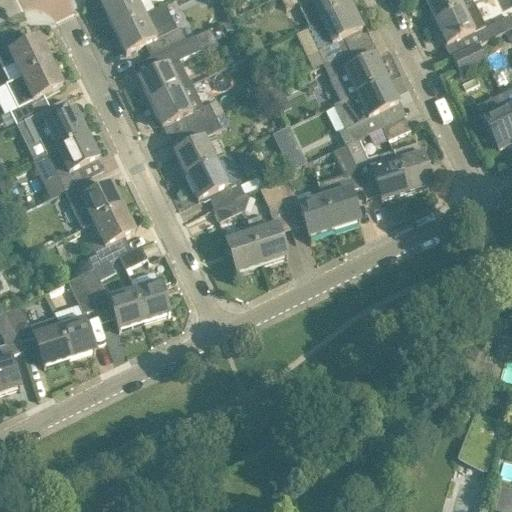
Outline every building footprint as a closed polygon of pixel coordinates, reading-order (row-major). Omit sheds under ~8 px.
[(114,35),(155,15),(147,0),(122,0),(102,10),(114,35)] [(309,30),(350,11),(345,0),(279,0),(286,12),(298,7),(309,30)] [(436,25),(473,7),(469,0),(429,0),(425,2),(436,25)] [(473,52),(479,49),(507,36),(501,24),(486,31),(473,7),(436,25),(447,48),(445,49),(446,50),(467,40),(473,52)] [(187,43),(180,31),(176,33),(165,10),(155,15),(114,35),(126,58),(145,49),(151,62),(187,43)] [(327,67),(349,57),(343,44),(362,35),(350,11),(309,30),(306,32),(318,56),(321,54),(327,67)] [(150,108),(190,88),(179,64),(202,53),(194,39),(187,43),(151,62),(157,74),(138,84),(150,108)] [(50,66),(38,42),(26,48),(23,43),(0,54),(0,68),(2,73),(14,67),(20,80),(50,66)] [(457,72),(475,64),(483,59),(479,49),(473,52),(452,62),(457,72)] [(341,106),(386,85),(374,60),(355,69),(349,57),(327,67),(323,69),(341,106)] [(28,122),(49,111),(43,100),(62,90),(50,66),(20,80),(21,81),(7,88),(18,111),(10,115),(17,129),(24,125),(28,123),(28,122)] [(363,140),(382,131),(385,129),(379,118),(398,108),(386,85),(341,106),(333,110),(345,133),(338,136),(345,150),(357,143),(363,140)] [(217,105),(204,111),(192,87),(190,88),(150,108),(162,132),(181,123),(187,135),(223,117),(217,105)] [(511,92),(502,98),(511,118),(511,92)] [(489,138),(474,145),(480,158),(495,151),(498,158),(500,157),(499,156),(511,149),(511,118),(502,98),(476,111),(484,126),(483,126),(489,138)] [(46,159),(86,139),(75,115),(56,125),(49,111),(28,122),(28,123),(24,125),(34,147),(40,144),(46,159)] [(205,142),(222,134),(229,130),(223,117),(187,135),(193,148),(174,157),(186,181),(216,166),(205,142)] [(387,144),(392,142),(410,133),(404,120),(385,129),(382,131),(387,144)] [(64,195),(85,185),(79,173),(98,163),(86,139),(46,159),(58,183),(64,195)] [(407,198),(393,155),(367,163),(357,143),(345,150),(356,172),(360,187),(373,183),(381,207),(383,207),(383,205),(407,198)] [(393,155),(407,198),(431,190),(431,192),(433,191),(418,147),(393,155)] [(297,149),(281,157),(290,176),(307,168),(297,149)] [(343,178),(356,172),(345,150),(332,156),(343,178)] [(244,198),(238,185),(226,162),(216,166),(186,181),(198,205),(209,200),(215,212),(236,202),(244,198)] [(362,192),(360,187),(356,172),(343,178),(340,179),(337,181),(319,187),(324,201),(334,234),(357,226),(358,227),(360,227),(350,195),(362,192)] [(324,201),(298,210),(296,201),(285,180),(275,184),(282,207),(287,223),(301,218),(309,243),(310,242),(310,241),(334,234),(324,201)] [(2,184),(0,184),(0,200),(6,203),(13,188),(2,184)] [(275,184),(258,192),(267,212),(269,211),(282,207),(275,184)] [(85,185),(64,195),(70,208),(82,232),(93,227),(122,212),(111,189),(92,198),(85,185)] [(215,212),(212,213),(219,227),(237,218),(240,217),(247,225),(250,223),(243,215),(236,202),(215,212)] [(131,255),(125,242),(134,237),(122,212),(93,227),(101,242),(90,248),(95,258),(88,262),(86,269),(89,276),(94,273),(101,269),(119,261),(131,255)] [(277,229),(264,233),(261,221),(247,225),(251,239),(261,269),(285,262),(286,263),(287,262),(277,229)] [(237,277),(261,269),(251,239),(227,246),(227,245),(225,246),(236,279),(238,278),(237,277)] [(125,274),(129,272),(147,264),(140,250),(131,255),(119,261),(125,274)] [(93,301),(106,294),(94,273),(89,276),(82,280),(93,301)] [(92,302),(93,301),(82,280),(68,286),(77,306),(81,319),(96,314),(92,302)] [(134,295),(144,327),(168,319),(168,320),(170,320),(159,286),(134,295)] [(120,334),(144,327),(134,295),(108,303),(119,336),(120,336),(120,334)] [(34,342),(33,339),(19,310),(6,317),(20,347),(34,342)] [(23,356),(20,347),(6,317),(0,319),(0,337),(6,351),(0,352),(0,398),(18,392),(19,394),(20,393),(10,360),(23,356)] [(56,321),(29,330),(33,339),(34,342),(44,373),(46,372),(45,371),(70,363),(58,325),(57,326),(56,321)] [(84,323),(71,327),(69,322),(58,325),(70,363),(93,356),(93,357),(95,356),(84,323)] [(480,362),(482,352),(470,349),(467,359),(480,362)] [(474,386),(476,376),(464,373),(461,383),(474,386)] [(473,418),(457,460),(457,462),(457,464),(458,464),(483,476),(484,476),(486,476),(486,475),(499,428),(499,426),(498,425),(478,417),(476,417),(474,417),(473,418)]
